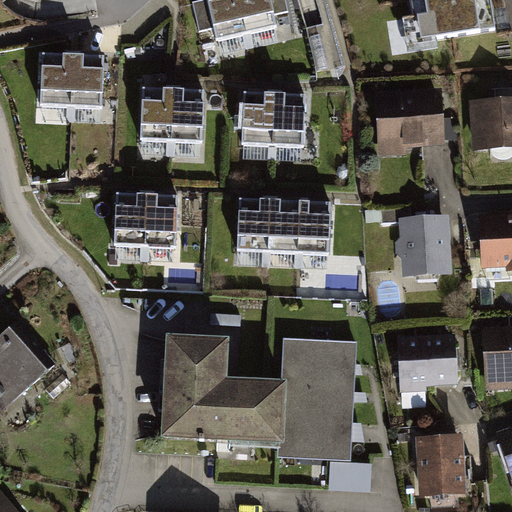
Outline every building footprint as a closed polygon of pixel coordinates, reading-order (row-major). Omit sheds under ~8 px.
[(216,41),(247,34),(238,0),(207,0),(208,0),(193,3),(200,31),(213,28),(216,41)] [(238,0),(247,34),(275,28),(272,14),(289,11),(286,0),(238,0)] [(300,0),(318,72),(345,66),(333,17),(322,19),(317,0),(300,0)] [(408,0),(411,13),(401,14),(406,47),(495,32),(489,0),(408,0)] [(75,52),(45,50),(42,102),(73,103),(75,52)] [(106,53),(75,52),(73,103),(103,105),(106,53)] [(171,87),(141,86),(139,137),(169,138),(171,87)] [(201,88),(171,87),(169,138),(199,139),(201,88)] [(269,91),(238,89),(236,141),(266,142),(269,91)] [(440,90),(374,95),(378,157),(406,155),(406,147),(443,144),(441,114),(440,90)] [(299,92),(269,91),(266,142),(297,144),(299,92)] [(511,101),(471,103),(474,152),(511,149),(511,101)] [(146,192),(116,191),(114,244),(144,245),(146,192)] [(177,193),(146,192),(144,245),(175,246),(177,193)] [(264,197),(233,195),(231,248),(261,249),(264,197)] [(294,198),(264,197),(261,249),(292,251),(294,198)] [(325,199),(294,198),(292,251),(322,252),(325,199)] [(511,211),(478,214),(482,271),(511,269),(511,211)] [(448,217),(400,219),(402,276),(450,274),(448,217)] [(13,330),(0,341),(0,407),(2,411),(48,371),(13,330)] [(511,330),(486,330),(487,388),(511,387),(511,330)] [(455,337),(398,340),(401,386),(457,385),(455,337)] [(225,381),(227,341),(170,338),(165,433),(281,438),(284,384),(225,381)] [(286,340),(284,384),(281,438),(280,457),(349,460),(355,343),(286,340)] [(462,433),(418,435),(421,494),(465,492),(462,433)] [(511,433),(497,438),(511,487),(511,433)] [(372,466),(331,464),(330,490),(371,492),(372,466)] [(15,511),(0,493),(0,511),(15,511)]
